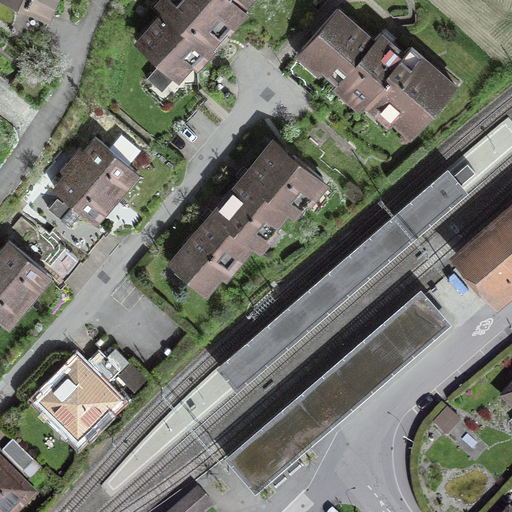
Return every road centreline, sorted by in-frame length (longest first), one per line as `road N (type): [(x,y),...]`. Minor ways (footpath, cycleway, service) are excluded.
road 1 (residential): [(0,391),(279,81)]
road 2 (residential): [(511,303),(371,418),(345,463)]
road 3 (residential): [(0,187),(53,116),(98,0)]
